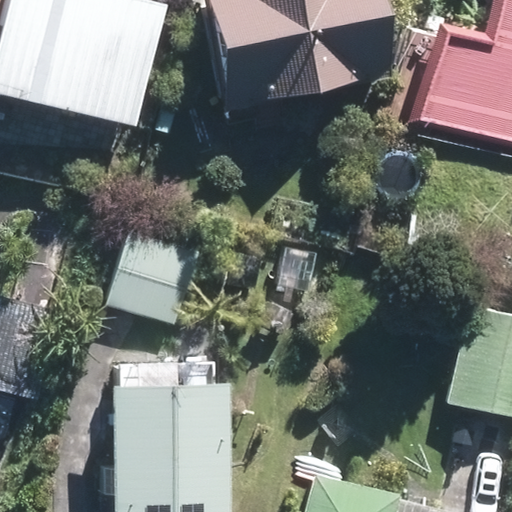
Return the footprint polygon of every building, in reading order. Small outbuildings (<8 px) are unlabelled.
[(155,3),(140,0),(1,0),(0,5),(0,86),(126,117),(155,3)] [(372,0),(204,0),(224,99),(386,68),(372,0)] [(511,0),(501,0),(492,42),(440,31),(422,112),(511,131),(511,0)] [(51,311),(0,297),(0,381),(30,389),(51,311)] [(511,317),(472,308),(452,393),(511,407),(511,317)] [(221,511),(221,384),(112,384),(112,511),(221,511)] [(468,511),(313,474),(303,511),(468,511)]
